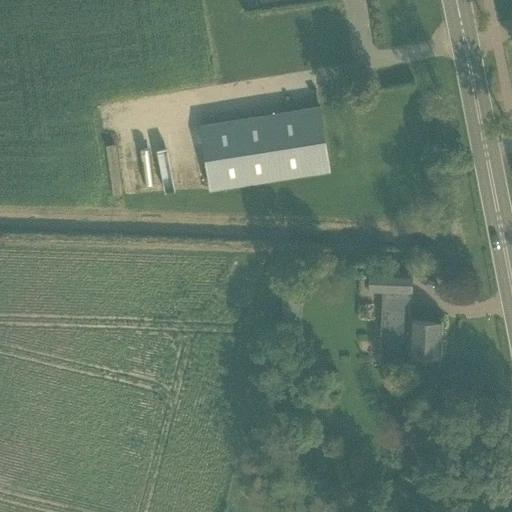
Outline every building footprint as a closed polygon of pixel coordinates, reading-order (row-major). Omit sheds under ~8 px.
[(200,125),(210,188),(330,170),(320,106),(200,125)] [(412,274),(369,272),(369,290),(412,291),(412,274)] [(282,292),(281,306),(301,306),(302,293),(282,292)] [(409,363),(409,355),(440,357),(441,320),(410,319),(410,308),(381,307),(379,362),(409,363)] [(337,365),(359,367),(361,331),(340,329),(337,365)]
